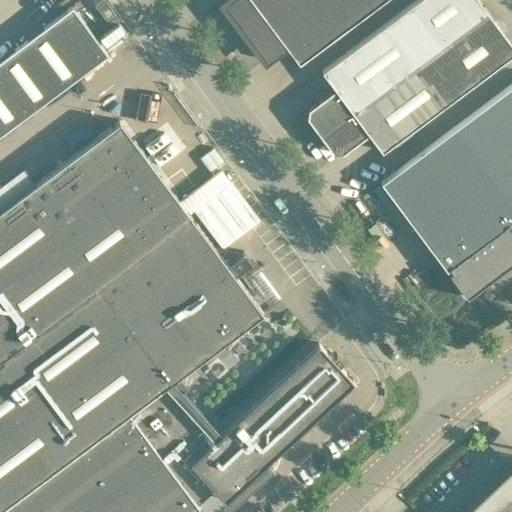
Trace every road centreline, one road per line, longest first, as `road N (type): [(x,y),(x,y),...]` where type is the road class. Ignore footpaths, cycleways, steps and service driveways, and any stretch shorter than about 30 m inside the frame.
road 1 (unknown): [(0,167),(120,82),(139,72),(153,86),(372,359),(339,405),(276,464)]
road 2 (unclassified): [(150,0),(452,404)]
road 3 (tertiary): [(337,511),(452,404)]
